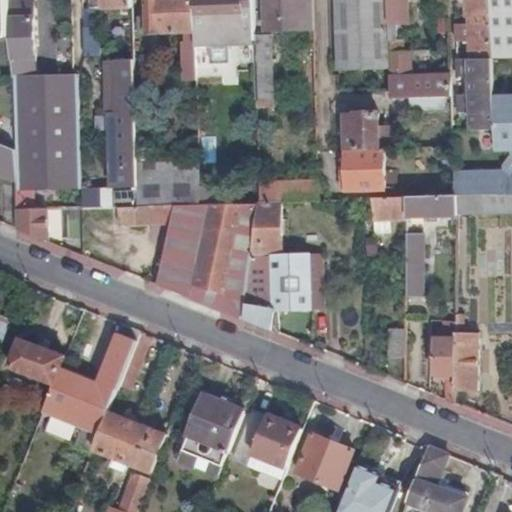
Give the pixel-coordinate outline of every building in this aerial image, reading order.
[(0,0),(0,32),(14,32),(13,0),(0,0)] [(20,192),(85,190),(81,76),(40,77),(37,2),(27,3),(27,0),(13,0),(14,32),(14,37),(18,151),(19,182),(20,192)] [(135,9),(134,0),(92,0),(92,9),(135,9)] [(196,27),(195,0),(148,0),(150,19),(141,20),(142,34),(190,32),(190,38),(188,38),(188,62),(187,63),(188,85),(199,85),(196,27)] [(255,23),(254,0),(195,0),(196,27),(214,26),(231,25),(231,34),(247,34),(247,23),(255,23)] [(315,31),(313,0),(266,0),(267,31),(269,32),(315,31)] [(392,71),(391,54),(389,25),(388,0),(335,0),(338,73),(392,71)] [(388,0),(389,25),(410,24),(409,0),(388,0)] [(492,0),(470,0),(471,17),(493,16),(492,0)] [(511,0),(492,0),(493,16),(493,21),(493,24),(494,57),(511,56),(511,0)] [(451,13),(441,14),(441,29),(451,29),(451,22),(451,13)] [(497,132),(496,100),(494,57),(493,24),(471,25),(471,41),(472,59),(473,76),(473,94),(474,112),(475,132),(497,132)] [(215,34),(231,34),(231,25),(214,26),(215,34)] [(471,41),(471,25),(458,25),(459,40),(471,41)] [(87,57),(104,57),(103,29),(85,30),(87,57)] [(256,42),(258,109),(276,108),(273,41),(256,42)] [(447,97),(453,97),(453,78),(413,79),(411,53),(391,54),(392,71),(393,99),(411,98),(447,97)] [(460,76),(473,76),(472,59),(459,60),(460,76)] [(140,189),(140,169),(139,139),(136,61),(118,62),(120,106),(110,106),(110,117),(114,117),(114,190),(140,189)] [(108,63),(110,106),(120,106),(118,62),(108,63)] [(468,113),(474,112),(473,94),(461,95),(461,110),(468,113)] [(448,111),(447,97),(411,98),(411,113),(448,111)] [(497,132),(497,151),(511,150),(511,100),(496,100),(497,132)] [(348,150),(381,150),(381,113),(358,113),(358,115),(348,116),(348,125),(343,125),(343,133),(348,133),(348,150)] [(0,174),(19,182),(18,151),(0,144),(0,174)] [(387,190),(386,150),(381,150),(348,150),(349,175),(344,175),(345,191),(387,190)] [(178,207),(203,206),(202,166),(140,169),(140,189),(141,208),(123,209),(124,225),(158,225),(157,207),(178,207)] [(457,198),(459,198),(498,197),(498,177),(498,174),(456,176),(457,198)] [(498,197),(511,196),(511,177),(498,177),(498,197)] [(283,203),(321,202),(320,182),(261,184),(262,204),(283,203)] [(115,191),(85,192),(85,210),(115,209),(115,191)] [(459,213),(511,211),(511,196),(498,197),(459,198),(459,213)] [(459,217),(459,213),(459,198),(457,198),(408,200),(408,218),(459,217)] [(408,222),(408,218),(408,200),(374,201),(374,222),(392,222),(408,222)] [(245,320),(273,331),(275,312),(270,258),(280,257),(283,203),(262,204),(260,204),(251,280),(245,320)] [(211,307),(245,320),(251,280),(260,204),(213,206),(198,302),(211,307)] [(174,292),(190,299),(210,206),(203,206),(178,207),(171,241),(161,287),(174,292)] [(20,231),(52,244),(51,211),(20,211),(20,231)] [(392,236),(392,222),(374,222),(375,236),(392,236)] [(425,236),(408,236),(407,297),(423,297),(425,236)] [(270,258),(275,312),(313,307),(306,254),(280,257),(270,258)] [(458,329),(457,392),(480,393),(480,335),(466,334),(466,312),(458,311),(458,316),(458,323),(458,329)] [(103,436),(111,413),(120,391),(143,334),(124,326),(100,384),(64,369),(58,386),(46,413),(103,436)] [(447,401),(457,406),(457,392),(458,329),(447,328),(447,340),(437,340),(436,376),(447,377),(447,401)] [(392,359),(407,359),(407,332),(392,332),(392,359)] [(131,395),(154,338),(143,334),(120,391),(131,395)] [(58,386),(64,369),(68,359),(24,342),(13,369),(58,386)] [(179,461),(220,477),(245,413),(205,397),(179,461)] [(154,474),(169,436),(111,413),(103,436),(96,451),(114,458),(128,464),(154,474)] [(238,463),(285,481),(305,432),(293,426),(294,422),(283,417),(281,421),(257,413),(238,463)] [(341,492),(357,452),(314,436),(299,475),(341,492)] [(437,489),(450,456),(431,448),(409,503),(431,511),(460,511),(465,500),(437,489)] [(125,473),(128,464),(114,458),(111,468),(125,473)] [(358,466),(340,511),(392,511),(400,491),(382,484),(373,481),(376,473),(358,466)] [(373,481),(382,484),(384,476),(376,473),(373,481)] [(111,511),(139,511),(151,481),(135,475),(121,511),(120,511),(113,509),(111,511)]
